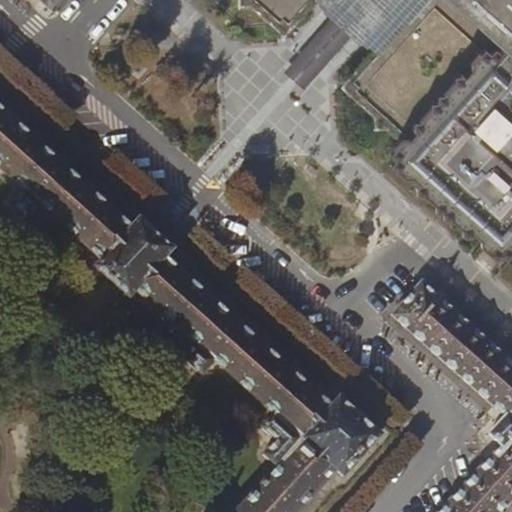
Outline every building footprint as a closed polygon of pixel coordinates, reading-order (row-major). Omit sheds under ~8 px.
[(39,0),(50,9),(57,0),(39,0)] [(248,0),(272,21),(278,14),(287,13),(295,20),(312,0),(248,0)] [(369,42),(375,47),(418,0),(320,0),(319,2),(324,6),(323,8),(328,13),(326,15),(329,17),(348,36),(351,38),(354,36),(359,41),(361,39),(367,44),(369,42)] [(353,94),(406,139),(497,38),(454,0),(418,0),(375,47),(353,73),(360,78),(361,86),(353,94)] [(511,0),(454,0),(497,38),(511,50),(511,0)] [(303,88),(348,36),(329,17),(284,71),(294,80),(303,88)] [(511,50),(497,38),(406,139),(388,158),(501,258),(511,245),(511,50)] [(148,66),(138,77),(152,90),(162,79),(148,66)] [(0,105),(0,511),(298,511),(336,471),(343,478),(381,437),(339,399),(332,407),(167,258),(174,251),(157,235),(140,220),(134,227),(0,105)] [(441,511),(500,511),(511,499),(511,364),(422,284),(392,317),(505,417),(488,436),(501,447),(441,511)]
